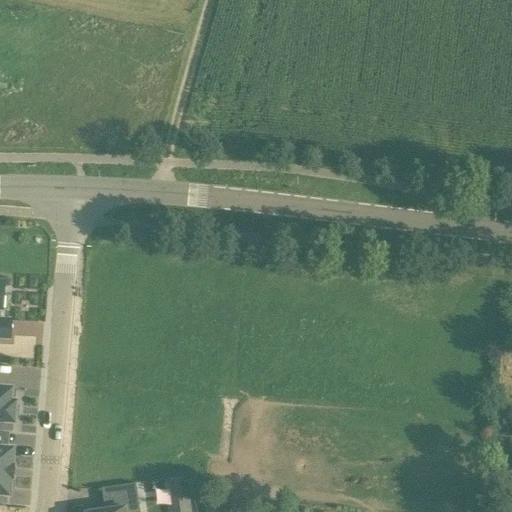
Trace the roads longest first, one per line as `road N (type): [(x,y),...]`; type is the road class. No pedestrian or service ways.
road 1 (tertiary): [(511,234),(74,188)]
road 2 (unclassified): [(47,511),(74,188)]
road 3 (track): [(162,193),(209,0)]
